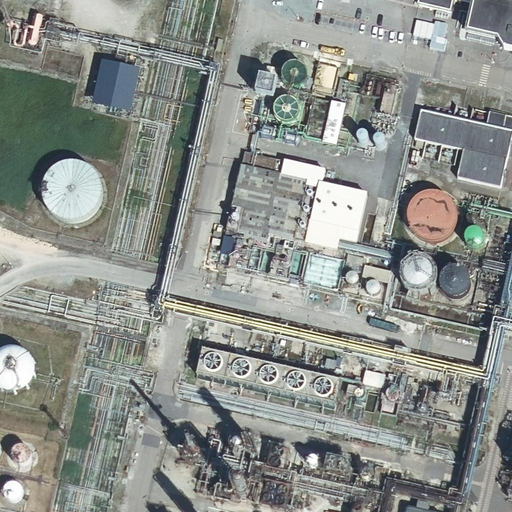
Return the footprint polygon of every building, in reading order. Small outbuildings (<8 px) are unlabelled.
[(421,0),(420,5),(455,13),(457,0),(421,0)] [(490,36),(498,0),(479,0),(473,32),(490,36)] [(511,0),(498,0),(490,36),(504,38),(510,48),(511,48),(511,0)] [(141,72),(104,63),(94,107),(131,115),(141,72)] [(308,80),(308,78),(308,76),(308,75),(308,73),(307,72),(306,70),(305,69),(304,68),(302,67),(301,66),(299,65),(298,65),(296,64),(294,64),(293,65),(291,65),(290,66),(288,66),(287,67),(285,69),(284,70),(283,71),(283,73),(282,75),(282,76),(282,78),(282,80),(282,81),(283,83),(283,84),(284,86),(285,87),(286,88),(288,89),(289,90),(291,90),(292,91),(294,91),(296,91),(298,91),(299,91),(301,90),(302,89),(304,88),(305,87),(306,86),(307,84),(308,83),(308,81),(308,80)] [(333,97),(338,69),(318,65),(312,92),(333,97)] [(271,98),(277,72),(268,70),(262,96),(271,98)] [(349,102),(353,83),(340,80),(336,99),(349,102)] [(301,113),(301,112),(301,110),(300,108),(300,107),(299,105),(298,104),(297,103),(296,101),(295,100),(293,100),(291,99),(290,98),(288,98),(287,98),(285,98),(283,99),(282,99),(280,100),(279,101),(277,102),(276,104),(276,105),(275,107),(274,108),(274,110),(274,112),(274,113),(274,115),(275,116),(276,118),(276,119),(277,121),(279,122),(280,123),(282,124),(283,124),(285,125),(286,125),(288,125),(290,125),(291,124),(293,124),(294,123),(296,122),(297,121),(298,119),(299,118),(300,117),(300,115),(301,113)] [(340,147),(348,107),(335,104),(327,144),(340,147)] [(484,128),(422,114),(416,142),(426,144),(464,153),(458,180),(500,190),(511,134),(511,120),(487,115),(484,128)] [(299,135),(263,126),(260,139),(296,148),(299,135)] [(362,139),(363,139),(364,138),(365,137),(366,135),(366,134),(365,132),(364,131),(363,130),(361,130),(359,130),(358,131),(357,132),(356,133),(356,135),(357,137),(357,138),(359,139),(360,139),(362,139)] [(378,143),(380,143),(381,142),(382,141),(382,139),(382,138),(381,136),(380,135),(379,134),(377,134),(376,134),(374,135),(373,136),(373,138),(373,139),(373,141),(374,142),(375,143),(376,143),(378,143)] [(414,199),(426,144),(416,142),(413,141),(401,196),(414,199)] [(440,151),(430,149),(427,159),(437,161),(440,151)] [(457,154),(447,152),(445,163),(454,165),(457,154)] [(324,174),(247,156),(244,169),(242,168),(227,232),(245,236),(244,241),(268,246),(270,238),(337,254),(340,242),(355,245),(366,198),(321,187),(324,174)] [(99,200),(100,197),(100,193),(100,189),(100,185),(98,182),(97,178),(95,175),(92,172),(90,169),(86,167),(83,165),(80,164),(76,163),(72,162),(68,162),(65,163),(61,164),(57,165),(54,167),(51,169),(48,172),(46,175),(43,178),(42,181),(41,185),(40,189),(40,193),(40,196),(40,200),(42,204),(43,207),(45,211),(48,213),(50,216),(53,218),(57,220),(60,222),(64,223),(68,223),(72,223),(75,223),(79,222),(83,220),(86,219),(89,216),(92,214),(94,211),(97,208),(98,204),(99,200)] [(458,220),(458,217),(457,213),(456,210),(455,208),(453,205),(451,202),(449,200),(446,198),(444,197),(441,196),(438,195),(434,194),(431,194),(428,195),(425,195),(422,197),(419,198),(417,200),(414,202),(412,205),(410,207),(409,210),(408,213),(407,216),(407,219),(407,223),(408,226),(409,229),(410,232),(412,234),(414,237),(416,239),(419,241),(422,242),(425,244),(428,244),(431,245),(434,245),(437,244),(440,244),(443,242),(446,241),(449,239),(451,237),(453,235),(455,232),(456,229),(457,226),(458,223),(458,220)] [(486,241),(485,238),(484,236),(482,234),(480,232),(478,231),(475,231),(472,231),(470,232),(467,234),(466,236),(464,238),(464,241),(464,244),(465,246),(466,249),(468,251),(471,252),(473,253),(476,253),(479,252),(481,251),(483,249),(485,247),(486,244),(486,241)] [(229,258),(233,239),(224,238),(220,256),(229,258)] [(294,247),(285,245),(284,252),(293,253),(294,247)] [(366,260),(348,257),(345,270),(363,274),(362,279),(387,284),(390,273),(364,268),(366,260)] [(434,274),(434,272),(433,271),(432,269),(431,267),(429,266),(428,265),(426,264),(424,263),(423,263),(421,263),(419,263),(417,263),(415,263),(413,264),(411,265),(410,266),(409,267),(407,269),(406,270),(406,272),(405,274),(405,276),(404,278),(405,280),(405,281),(405,283),(406,285),(407,287),(409,288),(410,289),(411,290),(413,291),(415,292),(417,293),(418,293),(420,293),(422,293),(424,292),(426,291),(428,291),(429,290),(431,288),(432,287),(433,285),(434,283),(434,282),(435,280),(435,278),(435,276),(434,274)] [(470,281),(469,279),(468,278),(467,276),(466,274),(465,273),(463,272),(462,271),(460,270),(458,270),(456,270),(454,270),(452,270),(450,270),(449,271),(447,272),(445,273),(444,274),(443,276),(442,278),(441,279),(440,281),(440,283),(440,285),(440,287),(440,288),(441,290),(442,292),(443,293),(444,295),(445,296),(447,297),(448,298),(450,299),(452,300),(454,300),(456,300),(458,300),(459,299),(461,298),(463,298),(465,296),(466,295),(467,294),(468,292),(469,290),(470,289),(470,287),(470,285),(470,283),(470,281)] [(358,282),(358,281),(358,279),(357,278),(356,277),(355,276),(353,275),(352,275),(350,275),(349,276),(348,277),(347,278),(346,279),(346,281),(346,282),(346,284),(347,285),(348,286),(349,287),(351,287),(353,287),(354,287),(356,286),(357,285),(358,284),(358,282)] [(381,290),(380,289),(380,287),(379,286),(377,285),(376,285),(374,284),(373,285),(371,285),(370,286),(369,287),(368,289),(368,290),(368,292),(369,293),(370,295),(371,296),(372,296),(374,297),(375,297),(377,296),(378,296),(379,295),(380,293),(381,292),(381,290)] [(38,378),(39,375),(39,372),(39,369),(38,366),(37,363),(36,360),(34,357),(32,355),(30,353),(27,351),(25,350),(22,348),(19,348),(16,347),(13,347),(10,347),(7,348),(4,349),(1,351),(0,351),(0,392),(1,393),(3,394),(6,395),(9,396),(12,397),(15,397),(18,396),(22,395),(24,394),(27,393),(30,391),(32,389),(34,387),(36,384),(37,381),(38,378)] [(220,371),(221,369),(221,367),(221,364),(220,362),(218,360),(216,359),(214,358),(212,358),(209,358),(207,359),(205,360),(204,362),(203,364),(202,366),(202,369),(203,371),(204,373),(206,375),(208,376),(210,376),(213,376),(215,376),(217,375),(219,373),(220,371)] [(248,378),(249,376),(249,373),(249,371),(248,369),(246,367),(244,366),(242,365),(240,365),(237,365),(235,366),(233,367),(232,369),(231,371),(230,373),(231,376),(231,378),(232,380),(234,381),(236,383),(239,383),(241,383),(243,383),(245,382),(247,380),(248,378)] [(277,384),(278,382),(278,380),(278,377),(277,375),(275,373),(273,372),(271,371),(269,371),(266,371),(264,372),(262,373),(261,375),(260,377),(259,380),(259,382),(260,384),(261,386),(263,388),(265,389),(267,390),(270,390),(272,389),(274,388),(276,386),(277,384)] [(385,378),(367,374),(365,386),(383,390),(385,378)] [(306,391),(307,389),(307,386),(306,384),(305,382),(304,380),(302,379),(300,378),(297,377),(295,378),(293,378),(291,380),(290,382),(288,384),(288,386),(288,388),(289,391),(290,393),(292,394),(294,395),(296,396),(298,396),(301,395),(303,394),(305,393),(306,391)] [(334,398),(335,395),(335,393),(335,391),(334,388),(332,387),(330,385),(328,384),(326,384),(324,384),(321,385),(319,387),(318,388),(317,391),(317,393),(317,395),(317,397),(319,399),(320,401),(322,402),(325,403),(327,403),(329,402),(331,401),(333,399),(334,398)] [(366,397),(366,396),(365,394),(364,393),(363,392),(362,392),(360,391),(358,392),(357,392),(356,393),(355,394),(354,396),(354,397),(354,399),(354,400),(355,402),(356,403),(358,403),(359,404),(361,404),(362,404),(364,403),(365,402),(366,400),(366,399),(366,397)] [(455,397),(455,396),(455,394),(455,393),(454,392),(453,391),(451,391),(450,391),(449,391),(447,391),(446,392),(445,393),(445,394),(445,396),(445,397),(445,398),(446,400),(447,400),(448,401),(449,401),(451,401),(452,401),(453,400),(454,400),(455,398),(455,397)] [(400,398),(399,397),(399,395),(398,394),(396,393),(395,392),(393,392),(392,392),(390,393),(389,394),(388,395),(388,396),(387,398),(387,399),(388,401),(388,402),(390,403),(391,404),(393,405),(394,405),(396,404),(397,403),(398,402),(399,401),(400,400),(400,398)] [(427,415),(427,414),(427,412),(427,411),(426,410),(424,409),(423,409),(421,409),(420,410),(419,412),(419,413),(419,415),(420,416),(421,417),(423,417),(424,417),(426,417),(427,415)] [(243,450),(243,449),(243,447),(242,445),(241,444),(239,444),(237,444),(235,445),(234,446),(234,448),(234,450),(234,451),(236,453),(237,454),(239,454),(241,453),(242,452),(243,450)] [(259,454),(259,452),(259,451),(258,449),(256,448),(254,448),(253,448),(251,449),(250,450),(249,452),(250,454),(250,455),(252,457),(253,457),(255,457),(257,457),(258,456),(259,454)] [(31,463),(31,460),(31,458),(31,456),(30,454),(29,452),(27,450),(25,449),(22,449),(20,449),(18,450),(16,452),(14,453),(13,456),(13,458),(13,460),(14,463),(15,465),(17,466),(19,467),(21,468),(23,468),(25,467),(28,466),(29,465),(31,463)] [(202,458),(202,456),(202,454),(201,453),(200,451),(198,450),(197,450),(195,449),(193,450),(191,450),(190,451),(189,453),(188,454),(187,456),(187,458),(188,460),(189,461),(190,463),(192,463),(194,464),(196,464),(197,463),(199,463),(200,461),(201,460),(202,458)] [(319,467),(319,466),(319,464),(319,463),(318,462),(317,461),(315,461),(314,461),(313,461),(311,461),(310,462),(309,463),(309,464),(308,466),(309,467),(309,468),(310,470),(311,471),(312,471),(313,472),(315,472),(316,471),(317,471),(318,470),(319,469),(319,467)] [(382,488),(385,472),(378,470),(374,486),(382,488)] [(22,499),(22,497),(23,495),(22,492),(21,490),(20,488),(18,487),(16,486),(13,486),(11,486),(9,487),(7,488),(5,490),(4,492),(4,494),(4,497),(5,499),(6,501),(8,503),(10,504),(12,505),(14,505),(17,504),(19,503),(20,501),(22,499)] [(276,494),(276,492),(276,490),(275,489),(273,488),(271,487),(270,487),(268,488),(267,490),(266,492),(266,493),(267,495),(269,496),(270,497),(272,497),(274,496),(275,495),(276,494)] [(288,496),(289,494),(288,493),(287,491),(286,490),(284,490),(282,490),(280,491),(279,492),(279,494),(279,496),(280,498),(281,499),(282,500),(284,500),(286,499),(287,498),(288,496)] [(273,505),(274,503),(273,502),(272,500),(271,499),(269,499),(267,499),(266,500),(264,501),(264,503),(264,505),(265,506),(266,508),(268,508),(269,509),(271,508),(272,507),(273,505)] [(286,508),(286,506),(286,504),(285,503),(283,502),(281,501),(279,502),(278,503),(277,505),(276,507),(277,508),(278,510),(279,511),(281,511),(283,511),(285,510),(286,508)]
